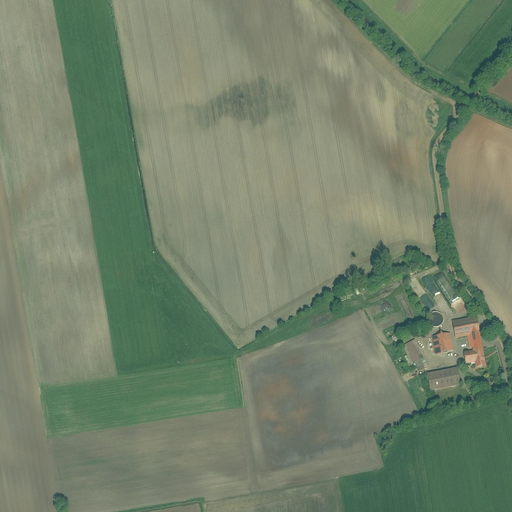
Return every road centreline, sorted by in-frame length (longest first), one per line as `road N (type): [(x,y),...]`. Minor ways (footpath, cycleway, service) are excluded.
road 1 (unclassified): [(511,393),(496,340),(450,267),(434,155),(511,52)]
road 2 (track): [(481,90),(425,67),(353,0)]
